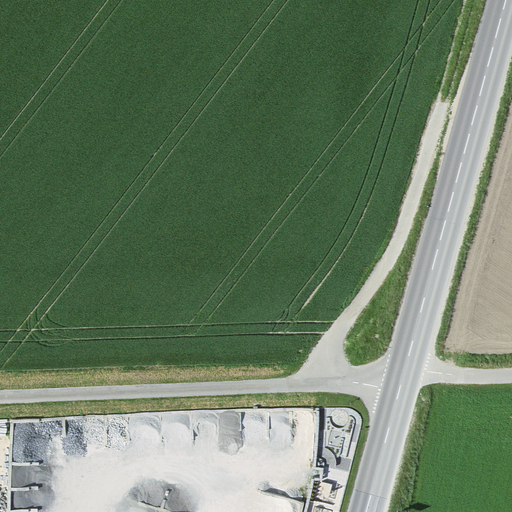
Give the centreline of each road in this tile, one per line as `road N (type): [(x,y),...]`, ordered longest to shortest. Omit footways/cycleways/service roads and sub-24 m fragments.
road 1 (tertiary): [(366,511),(506,0)]
road 2 (track): [(398,391),(319,381),(0,396)]
road 3 (track): [(319,381),(331,342),(400,235),(438,110)]
road 4 (unknown): [(80,511),(105,466),(146,452),(198,464),(214,478),(217,511)]
